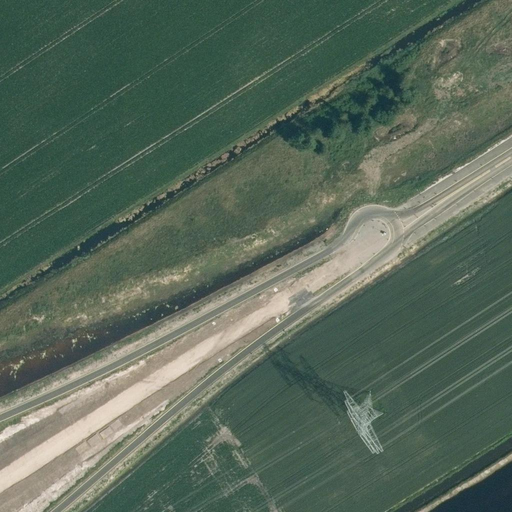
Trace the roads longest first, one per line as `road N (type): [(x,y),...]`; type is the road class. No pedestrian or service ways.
road 1 (trunk): [(0,477),(437,204)]
road 2 (trunk): [(53,511),(235,358),(368,266),(437,204)]
road 3 (trunk): [(437,204),(0,416)]
